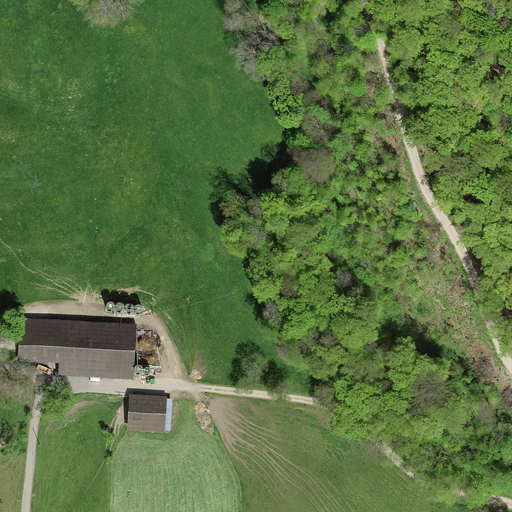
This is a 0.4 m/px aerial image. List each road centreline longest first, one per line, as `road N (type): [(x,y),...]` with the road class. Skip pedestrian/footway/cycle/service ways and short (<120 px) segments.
road 1 (track): [(511,502),(418,478),(342,409),(215,388),(70,382),(37,400),(26,511)]
road 2 (track): [(367,0),(426,194),(458,244),(511,367)]
